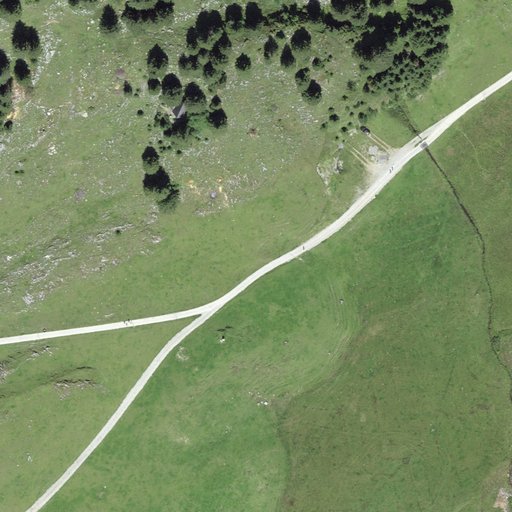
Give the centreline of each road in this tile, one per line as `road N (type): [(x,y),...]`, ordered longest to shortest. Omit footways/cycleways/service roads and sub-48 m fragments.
road 1 (track): [(511,76),(396,166),(332,231),(216,305),(0,342)]
road 2 (track): [(216,305),(170,346),(88,455),(29,511)]
